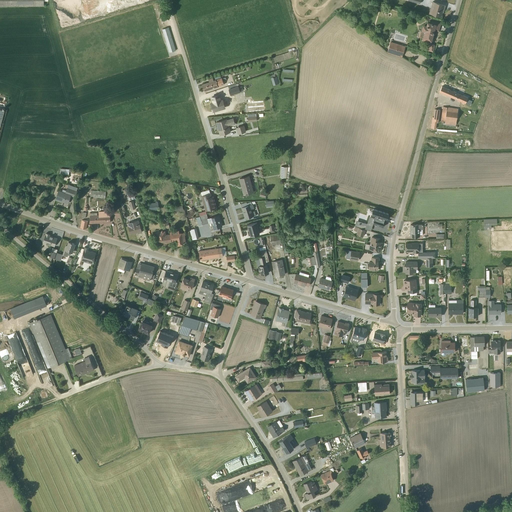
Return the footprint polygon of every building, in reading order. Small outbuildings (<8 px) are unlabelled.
[(432,1),(429,13),(441,16),(443,9),(444,10),(445,5),(432,1)] [(419,37),(423,38),(423,39),(431,41),(434,30),(438,31),(440,24),(429,21),(429,22),(427,22),(426,25),(423,25),(421,31),(420,30),(419,37)] [(162,30),(169,53),(176,51),(169,28),(162,30)] [(405,46),(390,42),(387,52),(401,57),(402,57),(405,46)] [(202,84),(204,91),(224,84),(221,78),(213,80),(212,78),(208,79),(209,82),(202,84)] [(242,85),(228,89),(229,94),(243,91),(242,85)] [(439,92),(465,103),(467,97),(441,86),(439,92)] [(211,106),(229,101),(226,92),(212,97),(213,99),(209,100),(211,106)] [(248,112),(264,111),(263,101),(247,102),(247,103),(245,103),(245,105),(247,105),(248,112)] [(455,125),(458,109),(443,107),(441,120),(445,120),(444,123),(455,125)] [(431,128),(435,129),(436,123),(438,123),(440,110),(435,109),(433,117),(432,117),(431,128)] [(248,122),(256,121),(256,116),(255,113),(247,114),(248,117),(247,117),(248,122)] [(468,127),(472,117),(462,114),(459,124),(468,127)] [(216,122),(220,134),(230,131),(228,125),(230,125),(230,126),(235,124),(233,118),(227,120),(226,119),(216,122)] [(236,128),(237,134),(246,132),(244,125),(236,128)] [(245,194),(246,194),(253,192),(254,192),(249,176),(239,179),(244,194),(245,194)] [(58,190),(55,199),(61,202),(62,201),(68,203),(70,196),(74,197),(77,187),(68,184),(66,190),(62,189),(62,191),(58,190)] [(91,190),(90,197),(105,198),(106,191),(91,190)] [(201,196),(205,210),(216,207),(213,196),(211,197),(210,193),(209,190),(200,192),(201,196)] [(145,203),(146,211),(158,209),(158,203),(157,201),(155,201),(155,203),(145,203)] [(249,202),(241,204),(245,218),(254,215),(252,209),(254,208),(252,204),(255,203),(254,201),(249,202)] [(195,210),(193,208),(191,209),(186,214),(190,218),(194,212),(195,210)] [(387,213),(374,209),(371,221),(375,222),(375,223),(383,225),(387,213)] [(90,215),(91,223),(110,222),(109,210),(98,211),(99,215),(90,215)] [(208,222),(210,230),(221,226),(218,215),(208,218),(206,213),(199,215),(202,224),(208,222)] [(496,224),(496,216),(483,216),(483,229),(491,228),(490,224),(496,224)] [(137,233),(142,232),(138,219),(127,223),(130,234),(137,232),(137,233)] [(247,225),(250,236),(259,233),(257,226),(258,226),(257,222),(247,225)] [(420,230),(423,229),(423,224),(410,225),(410,237),(420,236),(420,230)] [(356,234),(363,236),(365,230),(355,226),(353,230),(357,232),(356,234)] [(156,236),(154,236),(154,240),(156,240),(157,244),(171,242),(170,233),(166,234),(165,231),(163,231),(162,230),(161,231),(156,232),(156,236)] [(170,231),(171,241),(176,240),(177,241),(178,245),(183,244),(183,241),(186,241),(184,232),(179,233),(178,230),(170,231)] [(49,234),(46,233),(43,242),(54,246),(57,238),(49,235),(49,234)] [(278,233),(269,235),(271,245),(281,244),(278,233)] [(365,244),(364,248),(380,251),(381,242),(379,242),(379,239),(371,237),(370,245),(365,244)] [(66,245),(63,254),(67,256),(68,255),(70,255),(71,252),(72,252),(75,244),(68,242),(67,245),(66,245)] [(412,252),(418,252),(418,243),(411,243),(405,243),(405,251),(412,251),(412,252)] [(88,248),(84,246),(80,260),(92,264),(96,252),(88,250),(88,248)] [(199,250),(199,251),(200,260),(222,257),(222,254),(225,253),(224,248),(221,248),(218,248),(199,250)] [(260,270),(261,274),(268,273),(266,264),(269,264),(267,253),(266,253),(265,249),(260,250),(261,257),(259,258),(261,266),(258,266),(259,271),(260,270)] [(350,251),(347,250),(345,258),(349,259),(358,261),(359,252),(351,251),(350,251)] [(52,258),(54,258),(56,253),(52,251),(50,256),(46,255),(45,257),(48,258),(48,259),(51,261),(52,258)] [(57,253),(55,259),(66,263),(66,262),(70,264),(73,258),(69,256),(67,261),(61,259),(62,256),(57,253)] [(369,261),(369,270),(378,270),(378,264),(378,258),(371,258),(371,261),(369,261)] [(124,269),(129,270),(131,262),(127,261),(120,259),(118,267),(118,270),(124,272),(124,269)] [(281,260),(272,262),(275,276),(284,274),(281,260)] [(403,267),(403,272),(405,272),(405,273),(415,272),(416,269),(417,269),(417,262),(405,262),(405,267),(403,267)] [(138,275),(138,276),(149,279),(149,278),(153,279),(155,274),(152,273),(153,267),(142,263),(142,264),(138,263),(135,274),(138,275)] [(166,270),(161,284),(168,286),(169,285),(175,287),(177,282),(175,282),(177,275),(170,272),(166,270)] [(296,274),(293,282),(305,285),(308,286),(311,278),(308,277),(309,275),(299,272),(299,274),(296,274)] [(350,277),(342,274),(340,281),(347,283),(350,277)] [(325,279),(320,277),(318,286),(332,290),(333,284),(333,283),(332,283),(332,281),(331,280),(331,279),(330,278),(326,276),(325,279)] [(181,285),(179,288),(188,291),(189,289),(191,289),(195,279),(190,277),(190,280),(184,278),(183,279),(182,278),(180,284),(181,285)] [(416,292),(417,292),(416,279),(404,280),(404,289),(407,289),(408,292),(409,292),(410,296),(417,295),(416,292)] [(445,279),(436,279),(436,283),(440,283),(440,293),(445,293),(445,283),(445,279)] [(213,285),(203,281),(199,293),(205,295),(203,301),(210,303),(213,294),(211,293),(213,285)] [(216,289),(215,293),(218,294),(217,297),(229,301),(233,290),(221,286),(220,290),(216,289)] [(358,289),(346,286),(343,297),(354,300),(358,289)] [(478,297),(485,297),(485,286),(477,286),(477,291),(478,291),(478,297)] [(148,295),(141,291),(138,297),(146,300),(148,295)] [(380,294),(365,294),(365,302),(372,302),(372,304),(379,304),(380,294)] [(14,319),(47,306),(42,296),(10,309),(14,319)] [(192,299),(190,305),(196,307),(199,301),(192,299)] [(448,300),(448,313),(462,313),(462,299),(456,299),(456,300),(448,300)] [(184,300),(181,309),(186,310),(190,302),(184,300)] [(469,316),(477,316),(477,307),(476,307),(476,300),(470,300),(470,307),(469,307),(469,316)] [(494,300),(488,300),(488,313),(500,313),(500,304),(494,304),(494,300)] [(256,301),(251,315),(260,318),(264,308),(265,305),(256,301)] [(220,306),(212,303),(210,308),(212,309),(210,315),(217,317),(220,309),(219,308),(220,306)] [(414,315),(420,316),(421,304),(407,303),(406,312),(414,313),(414,315)] [(138,309),(127,304),(122,314),(133,319),(138,309)] [(435,305),(429,305),(428,316),(440,316),(440,307),(435,307),(435,305)] [(283,309),(279,308),(275,320),(286,323),(289,311),(283,310),(283,309)] [(300,310),(296,310),(295,317),(296,318),(295,321),(311,324),(312,320),(309,319),(311,313),(300,311),(300,310)] [(160,323),(163,315),(156,312),(153,320),(160,323)] [(65,350),(50,314),(29,322),(47,369),(72,359),(68,348),(65,350)] [(196,324),(197,319),(185,316),(183,321),(189,322),(196,324)] [(318,326),(329,330),(332,319),(321,316),(318,326)] [(153,323),(143,318),(142,320),(141,320),(139,326),(138,329),(148,333),(152,325),(153,323)] [(204,322),(199,320),(196,330),(201,332),(204,322)] [(338,321),(334,334),(342,336),(344,332),(346,333),(349,324),(345,323),(338,321)] [(198,341),(201,343),(208,323),(205,322),(204,322),(198,341)] [(190,328),(181,325),(178,333),(187,337),(190,328)] [(355,327),(350,340),(357,342),(359,341),(359,340),(361,340),(361,339),(363,340),(366,331),(366,329),(362,328),(361,329),(355,327)] [(298,335),(298,328),(291,328),(289,347),(292,347),(292,346),(293,346),(293,340),(294,340),(294,334),(298,335)] [(269,330),(267,337),(279,341),(281,333),(269,330)] [(162,342),(161,345),(167,348),(172,336),(160,331),(156,340),(160,342),(161,342),(162,342)] [(374,332),(372,340),(385,344),(386,340),(384,339),(385,335),(384,335),(385,334),(380,333),(380,334),(374,332)] [(470,337),(470,351),(471,351),(471,358),(477,358),(477,351),(483,351),(483,346),(484,345),(484,337),(470,337)] [(175,353),(179,354),(180,353),(182,353),(182,354),(182,355),(183,355),(184,355),(188,356),(192,345),(179,340),(175,352),(175,353)] [(454,353),(454,342),(450,342),(450,341),(441,341),(441,354),(442,356),(445,356),(446,355),(446,354),(449,354),(450,353),(454,353)] [(500,341),(490,341),(491,349),(493,349),(493,353),(500,353),(500,341)] [(1,345),(5,361),(12,359),(9,344),(1,345)] [(200,358),(207,360),(210,352),(211,353),(212,349),(202,346),(201,350),(203,350),(200,358)] [(22,378),(32,375),(22,348),(12,351),(22,378)] [(386,351),(371,352),(372,358),(377,358),(377,362),(388,361),(387,357),(386,357),(386,351)] [(94,370),(88,356),(84,358),(85,361),(74,365),(78,376),(94,370)] [(440,378),(458,378),(457,367),(440,367),(440,366),(430,366),(430,372),(439,372),(440,378)] [(250,367),(235,376),(238,381),(244,378),(247,383),(256,378),(250,367)] [(424,370),(412,370),(412,381),(416,381),(416,384),(424,384),(424,370)] [(490,373),(490,386),(499,386),(499,373),(490,373)] [(483,378),(465,379),(466,392),(484,390),(483,378)] [(358,391),(366,391),(366,382),(357,383),(358,391)] [(273,383),(267,387),(272,393),(277,390),(277,391),(281,388),(279,384),(275,386),(273,383)] [(262,393),(256,384),(245,391),(251,400),(262,393)] [(374,384),(375,395),(383,395),(383,394),(389,394),(389,384),(381,384),(374,384)] [(410,400),(410,404),(419,404),(419,402),(422,402),(422,401),(427,401),(427,392),(411,392),(411,400),(410,400)] [(272,411),(266,401),(257,406),(259,410),(258,411),(262,417),(272,411)] [(355,405),(356,412),(362,412),(362,409),(369,409),(368,403),(367,403),(367,401),(362,402),(362,403),(356,403),(356,405),(355,405)] [(385,402),(374,402),(374,406),(371,406),(372,413),(375,413),(375,417),(386,417),(385,402)] [(276,421),(267,427),(273,437),(285,430),(279,420),(277,422),(276,421)] [(380,448),(391,446),(389,432),(380,433),(380,439),(379,439),(380,448)] [(350,437),(355,448),(365,443),(360,433),(350,437)] [(282,449),(285,453),(293,448),(289,441),(292,438),(290,434),(279,441),(283,448),(282,449)] [(308,444),(297,450),(298,452),(309,446),(308,444)] [(302,456),(293,461),(300,475),(311,469),(308,463),(309,462),(305,455),(303,456),(302,456)] [(331,471),(331,470),(320,475),(324,484),(334,481),(330,473),(331,471)] [(268,473),(238,485),(242,497),(227,503),(230,509),(232,508),(233,511),(236,511),(273,498),(269,488),(273,487),(268,473)] [(314,481),(312,482),(311,481),(303,484),(306,491),(308,490),(308,492),(305,494),(307,499),(316,495),(314,491),(318,490),(314,481)]
